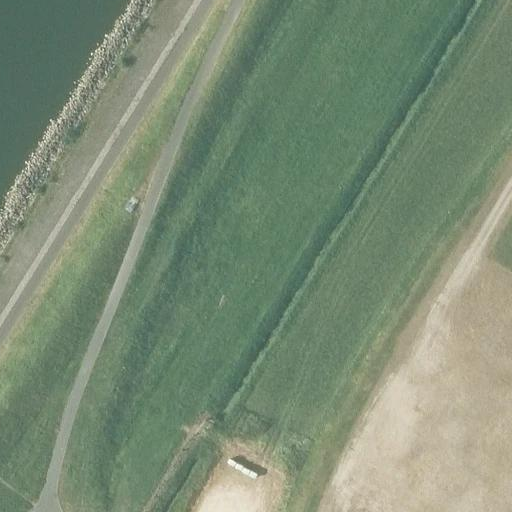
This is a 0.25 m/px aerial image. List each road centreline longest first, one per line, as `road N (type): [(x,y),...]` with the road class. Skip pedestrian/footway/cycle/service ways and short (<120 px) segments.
road 1 (unclassified): [(40,511),(72,399),(180,120),(237,0)]
road 2 (unclassified): [(0,336),(208,0)]
